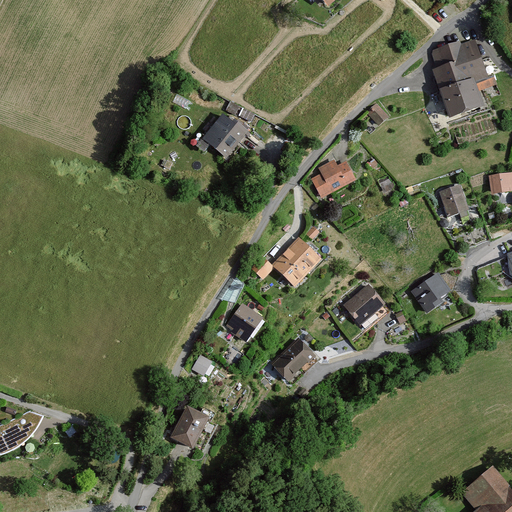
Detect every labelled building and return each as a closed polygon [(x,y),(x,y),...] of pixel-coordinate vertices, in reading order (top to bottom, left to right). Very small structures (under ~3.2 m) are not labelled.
[(319,0),(328,9),(338,0),(319,0)] [(434,72),(441,92),(472,80),(487,75),(476,43),(434,58),(439,70),(434,72)] [(451,118),(482,107),(472,80),(441,92),(451,118)] [(387,119),(377,106),(368,112),(378,126),(387,119)] [(245,133),(222,116),(204,139),(227,157),(245,133)] [(356,181),(347,165),(338,169),(335,163),(322,171),(325,177),(315,182),(323,198),(356,181)] [(511,191),(511,186),(511,172),(490,176),(492,194),(511,191)] [(468,209),(460,185),(439,192),(447,216),(468,209)] [(321,260),(299,238),(273,264),(294,286),(321,260)] [(437,306),(434,302),(449,292),(437,277),(430,282),(429,281),(424,284),(425,285),(414,293),(429,312),(437,306)] [(236,303),(244,285),(236,278),(222,300),(236,303)] [(369,287),(346,306),(366,330),(379,319),(375,313),(384,305),(369,287)] [(263,318),(243,304),(226,327),(246,341),(263,318)] [(300,341),(287,353),(303,371),(316,359),(300,341)] [(291,383),(303,371),(287,353),(274,365),(291,383)] [(212,362),(200,355),(192,369),(204,376),(212,362)] [(200,412),(187,406),(171,438),(204,453),(217,425),(211,422),(215,413),(202,407),(200,412)] [(44,416),(29,412),(0,425),(0,454),(8,452),(22,444),(31,435),(39,425),(44,416)] [(511,511),(511,499),(487,471),(459,495),(473,511),(511,511)]
